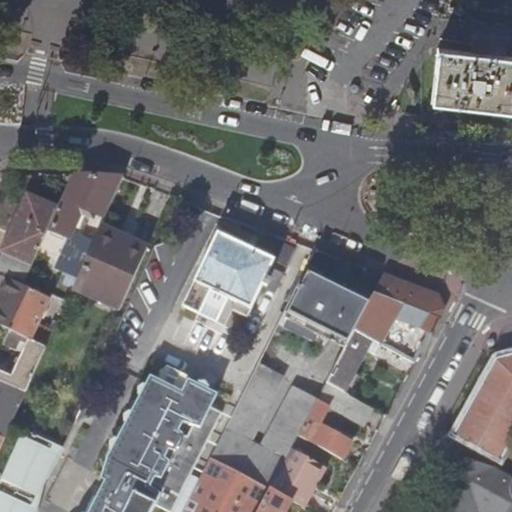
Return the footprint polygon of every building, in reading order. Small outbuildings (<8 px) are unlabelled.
[(511,57),(486,55),(438,50),(432,103),(459,106),(511,111),(511,57)] [(107,215),(112,195),(73,176),(57,210),(51,223),(72,233),(84,205),(107,215)] [(51,223),(57,210),(29,197),(4,251),(8,252),(0,268),(0,270),(25,282),(51,223)] [(148,248),(101,226),(95,240),(86,260),(79,277),(73,289),(120,310),(148,248)] [(73,231),(72,233),(71,234),(68,232),(53,266),(79,277),(86,260),(95,240),(73,231)] [(229,240),(216,235),(210,247),(229,240)] [(229,240),(210,247),(182,307),(218,324),(225,307),(234,311),(248,317),(273,261),(229,240)] [(283,245),(275,263),(287,269),(295,250),(283,245)] [(289,314),(285,313),(278,326),(312,342),(318,329),(347,343),(353,331),(367,305),(307,275),(289,314)] [(437,297),(383,276),(367,305),(353,331),(381,347),(413,364),(442,312),(437,297)] [(0,304),(11,281),(7,279),(0,293),(0,304)] [(0,325),(9,330),(30,340),(49,299),(11,281),(0,304),(0,325)] [(225,328),(234,311),(225,307),(218,324),(225,328)] [(0,381),(26,394),(47,348),(30,340),(9,330),(3,344),(17,351),(20,343),(26,346),(10,379),(0,374),(0,381)] [(353,331),(347,343),(325,384),(343,394),(366,351),(376,356),(381,347),(353,331)] [(511,358),(497,362),(456,437),(496,459),(511,429),(511,358)] [(278,375),(259,365),(240,402),(260,412),(278,375)] [(0,436),(5,439),(12,425),(26,394),(0,381),(0,436)] [(153,511),(156,508),(164,511),(174,511),(191,478),(188,468),(198,464),(222,416),(211,410),(217,397),(188,384),(182,398),(176,409),(170,406),(175,395),(153,383),(150,389),(147,388),(138,405),(142,407),(137,416),(134,415),(125,432),(128,434),(123,443),(120,441),(111,459),(105,482),(108,483),(100,499),(93,511),(153,511)] [(343,394),(325,384),(317,399),(363,425),(371,410),(343,394)] [(296,391),(272,436),(292,446),(297,437),(307,418),(316,402),(296,391)] [(176,409),(182,398),(175,395),(170,406),(176,409)] [(240,402),(211,459),(269,490),(290,451),(292,446),(272,436),(264,451),(244,441),(260,412),(240,402)] [(297,437),(341,462),(352,443),(307,418),(297,437)] [(0,511),(35,511),(36,509),(31,507),(59,453),(56,452),(51,449),(54,445),(58,448),(58,447),(23,430),(0,479),(0,511)] [(290,451),(269,490),(292,503),(300,507),(321,469),(290,451)] [(511,511),(511,479),(510,482),(488,470),(475,466),(474,472),(466,469),(468,463),(450,457),(431,511),(511,511)] [(183,511),(257,511),(268,491),(210,460),(183,511)] [(475,466),(468,463),(466,469),(474,472),(475,466)] [(321,469),(300,507),(304,510),(326,471),(321,469)] [(268,491),(257,511),(287,511),(292,503),(269,490),(268,491)] [(93,511),(100,499),(94,502),(89,511),(93,511)]
